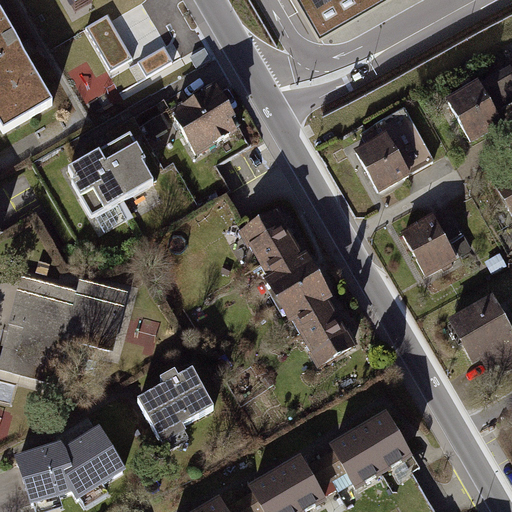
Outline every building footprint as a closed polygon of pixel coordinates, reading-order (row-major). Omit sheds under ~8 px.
[(78,0),(84,9),(101,0),(78,0)] [(171,35),(151,0),(119,0),(107,7),(133,55),(171,35)] [(298,0),(319,35),(380,0),(298,0)] [(0,19),(0,131),(2,134),(50,107),(0,19)] [(165,54),(139,69),(153,94),(180,79),(165,54)] [(511,78),(444,109),(468,160),(509,142),(500,122),(511,116),(511,78)] [(220,93),(169,118),(194,167),(245,141),(220,93)] [(403,139),(354,164),(378,211),(416,192),(412,184),(423,179),(403,139)] [(101,165),(126,212),(159,194),(135,148),(101,165)] [(244,161),(219,176),(233,199),(258,185),(244,161)] [(126,212),(101,165),(66,183),(90,230),(126,212)] [(511,182),(491,193),(511,234),(511,182)] [(274,210),(239,229),(263,274),(298,255),(274,210)] [(453,220),(399,246),(422,291),(464,271),(454,250),(465,245),(453,220)] [(325,305),(298,255),(263,274),(290,324),(325,305)] [(51,272),(40,269),(36,281),(47,284),(51,272)] [(107,351),(122,293),(79,283),(76,295),(21,281),(0,364),(0,367),(58,382),(68,342),(107,351)] [(325,305),(290,324),(314,368),(349,349),(325,305)] [(511,351),(491,310),(449,331),(473,378),(487,371),(496,389),(511,381),(511,351)] [(158,388),(132,404),(161,451),(183,437),(179,430),(214,408),(190,369),(174,378),(170,371),(154,381),(158,388)] [(17,395),(0,390),(0,410),(12,414),(17,395)] [(383,415),(356,429),(382,477),(390,473),(407,463),(409,462),(383,415)] [(130,476),(100,428),(65,450),(61,444),(52,447),(18,458),(34,507),(74,494),(82,506),(130,476)] [(354,492),(382,477),(356,429),(328,444),(354,492)] [(297,457),(273,470),(295,511),(310,511),(323,505),(297,457)] [(295,511),(273,470),(246,484),(261,511),(295,511)] [(341,496),(324,505),(327,511),(347,511),(349,511),(341,496)] [(227,511),(220,499),(196,511),(227,511)]
